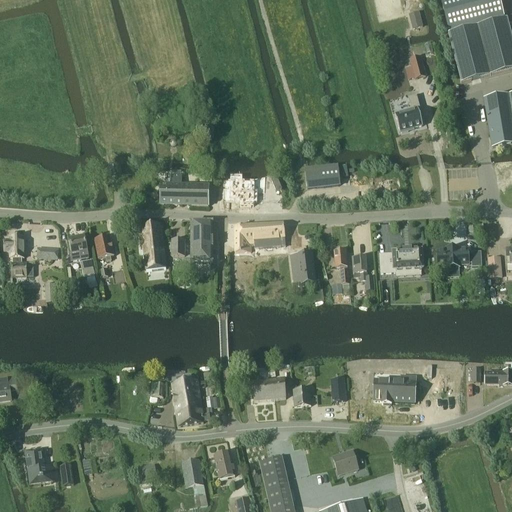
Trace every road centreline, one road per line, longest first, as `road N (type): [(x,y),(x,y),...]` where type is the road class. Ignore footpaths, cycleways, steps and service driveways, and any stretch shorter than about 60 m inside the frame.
road 1 (tertiary): [(0,435),(94,424),(168,436),(313,427),(418,432),(511,399)]
road 2 (unclassified): [(222,217),(511,214)]
road 3 (unclassified): [(222,217),(0,215)]
road 4 (track): [(300,192),(303,149),(261,0)]
